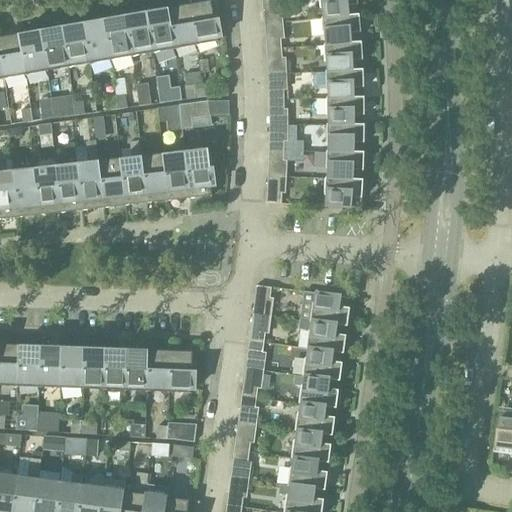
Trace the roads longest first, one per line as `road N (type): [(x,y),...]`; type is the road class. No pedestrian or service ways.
road 1 (tertiary): [(445,263),(451,169),(440,0)]
road 2 (unclassified): [(495,262),(511,62),(506,0)]
road 3 (residential): [(251,253),(257,79),(246,0)]
road 4 (tertiary): [(409,511),(445,263)]
road 5 (residential): [(241,309),(0,299)]
road 6 (unclassified): [(476,489),(495,262)]
road 7 (residential): [(215,511),(241,309)]
road 8 (residential): [(251,253),(445,263)]
